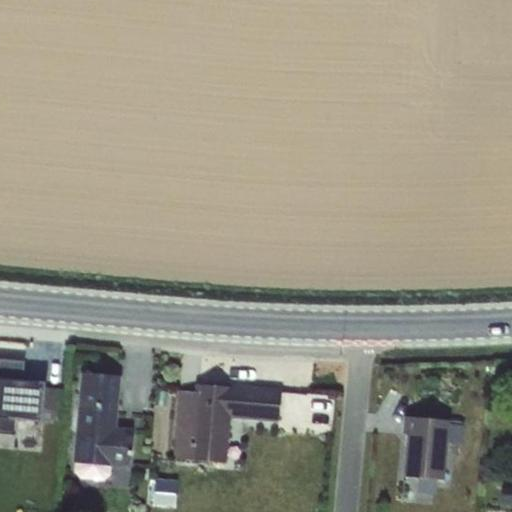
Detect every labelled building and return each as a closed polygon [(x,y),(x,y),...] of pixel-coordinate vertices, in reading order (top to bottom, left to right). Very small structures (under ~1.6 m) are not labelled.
[(15,415),(52,419),(55,380),(24,377),(26,359),(0,356),(0,426),(14,427),(15,415)] [(81,372),(73,463),(130,469),(133,429),(117,427),(121,377),(81,372)] [(178,390),(172,458),(226,464),(230,418),(279,422),(282,389),(231,384),(231,387),(195,384),(194,392),(178,390)] [(404,417),(403,435),(407,435),(404,477),(443,481),(449,421),(404,417)] [(111,467),(73,463),(73,472),(80,478),(103,480),(110,474),(111,467)] [(0,466),(0,485),(27,487),(28,468),(0,466)] [(159,473),(155,497),(159,511),(166,511),(172,510),(167,494),(170,471),(159,473)] [(511,487),(502,487),(501,503),(511,503),(511,487)]
